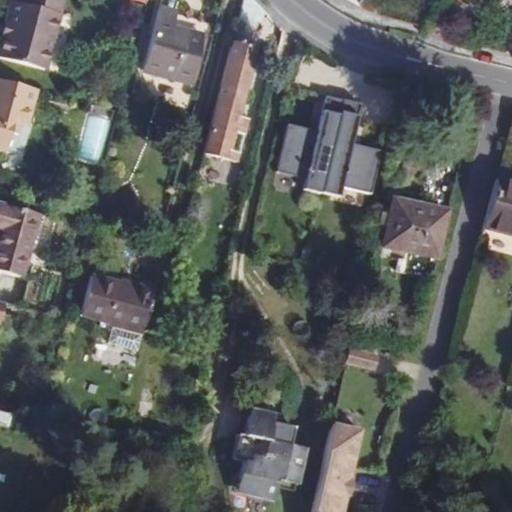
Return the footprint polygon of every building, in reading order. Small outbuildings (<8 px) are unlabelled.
[(10,3),(3,30),(51,43),(62,0),(19,0),(19,3),(10,3)] [(245,45),(256,4),(252,0),(241,0),(231,42),(245,45)] [(141,71),(189,84),(201,37),(172,28),(175,12),(157,8),(141,71)] [(51,43),(3,30),(0,43),(0,58),(44,70),(51,43)] [(231,42),(202,153),(237,162),(248,120),(237,117),(256,49),(245,45),(231,42)] [(0,148),(4,150),(11,122),(29,127),(38,92),(0,82),(0,148)] [(321,193),(342,100),(324,96),(319,122),(326,123),(324,133),(317,131),(287,125),(276,171),(306,178),(303,189),(321,193)] [(342,99),(342,100),(321,193),(339,197),(341,186),(372,193),(381,150),(360,145),(359,151),(350,149),(351,143),(360,103),(342,99)] [(29,127),(11,122),(4,150),(21,154),(29,127)] [(326,123),(319,122),(317,131),(324,133),(326,123)] [(511,182),(497,179),(485,233),(511,237),(511,182)] [(382,247),(436,258),(447,211),(392,200),(382,247)] [(0,205),(0,271),(21,278),(38,214),(0,205)] [(152,293),(90,275),(79,315),(142,333),(152,293)] [(111,330),(106,345),(136,353),(140,338),(111,330)] [(348,349),(344,364),(373,371),(377,356),(348,349)] [(142,385),(134,417),(149,420),(157,389),(142,385)] [(9,414),(0,411),(0,425),(6,428),(9,414)] [(274,416),(249,411),(242,436),(237,435),(231,460),(241,463),(236,487),(272,495),(276,480),(298,485),(306,450),(288,446),(292,428),(272,424),(274,416)] [(360,432),(333,426),(313,511),(341,511),(345,498),(348,498),(352,480),(349,479),(360,432)]
